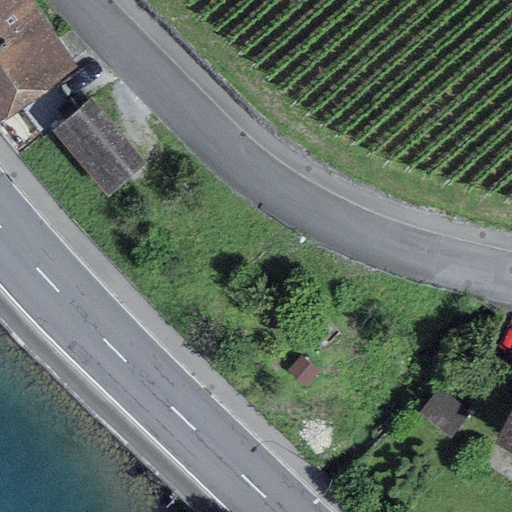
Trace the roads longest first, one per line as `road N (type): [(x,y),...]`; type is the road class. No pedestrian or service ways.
road 1 (residential): [(75,0),(214,142),(282,197),(415,253),(511,276)]
road 2 (secondary): [(281,511),(0,225)]
